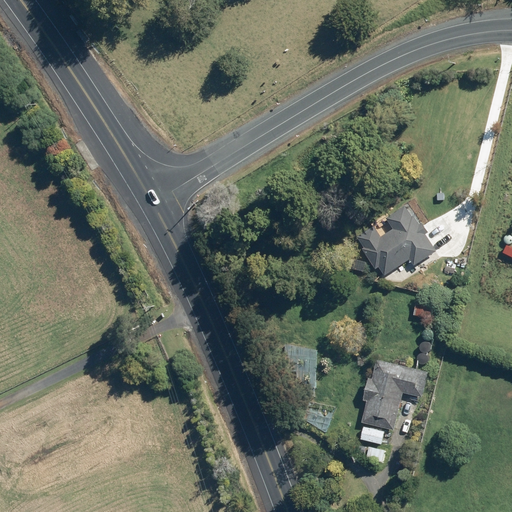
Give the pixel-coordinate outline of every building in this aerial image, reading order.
[(381,260),(388,270),(408,255),(413,262),(436,246),(405,203),(387,216),(395,227),(384,235),(375,223),(361,234),(367,243),(363,247),(376,264),(381,260)] [(355,260),(337,256),(335,266),(352,270),(355,260)] [(371,263),(357,260),(355,271),(369,274),(371,263)] [(416,303),(414,315),(421,316),(420,323),(431,324),(434,306),(416,303)] [(406,323),(392,322),(392,334),(406,334),(406,323)] [(435,328),(425,326),(417,363),(428,365),(435,328)] [(298,371),(297,394),(316,394),(317,350),(287,344),(286,370),(298,371)] [(369,397),(365,418),(395,423),(401,388),(423,392),(427,368),(379,359),(376,374),(369,373),(365,396),(369,397)] [(337,406),(310,401),(304,418),(327,432),(337,406)] [(385,427),(365,424),(363,437),(383,439),(385,427)] [(386,446),(370,445),(369,457),(385,458),(386,446)]
